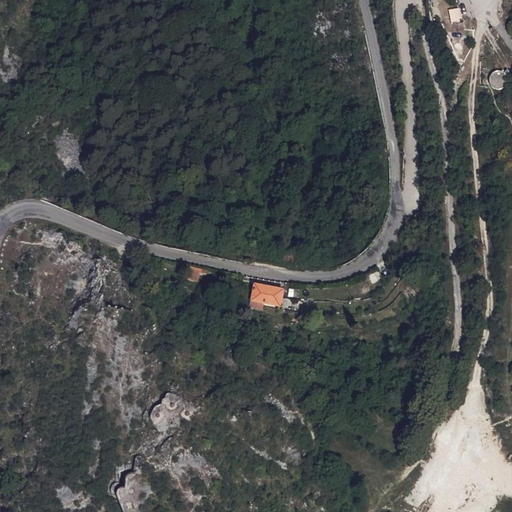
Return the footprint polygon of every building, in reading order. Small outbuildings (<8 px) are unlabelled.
[(500,82),(501,82),(500,76),(499,75),(498,74),(497,74),(495,74),(494,74),(492,74),(491,76),(490,77),(490,78),(490,80),(491,81),(491,82),(492,83),(493,84),(494,84),(496,84),(498,84),(499,83),(500,82)] [(474,105),(474,107),(492,105),(490,90),(476,91),(474,105)] [(101,294),(101,256),(87,256),(86,272),(80,271),(80,287),(88,287),(88,294),(101,294)] [(188,267),(186,273),(197,275),(198,269),(188,267)] [(367,273),(373,282),(382,277),(376,268),(367,273)] [(196,281),(197,275),(186,273),(185,278),(196,281)] [(253,283),(250,299),(262,302),(281,306),(285,290),(253,283)] [(261,308),(262,302),(250,299),(249,305),(261,308)] [(154,405),(177,411),(181,396),(192,399),(195,386),(163,377),(154,405)] [(142,455),(110,463),(106,486),(112,498),(122,511),(144,511),(161,481),(142,455)]
